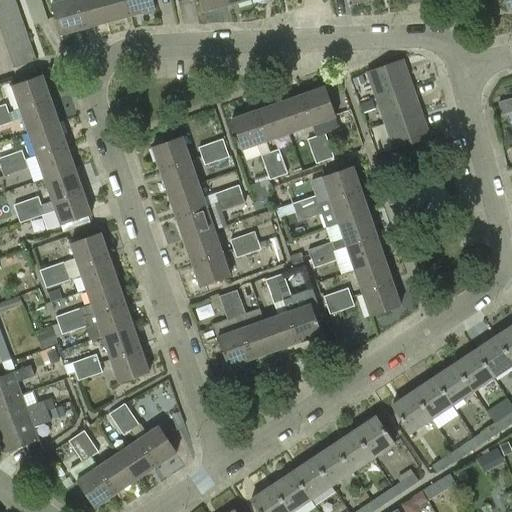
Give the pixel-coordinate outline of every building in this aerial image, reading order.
[(14,0),(0,0),(0,11),(17,6),(14,0)] [(23,0),(28,24),(46,20),(41,0),(23,0)] [(84,29),(76,0),(49,0),(59,35),(84,29)] [(76,0),(84,29),(107,22),(101,0),(76,0)] [(101,0),(107,22),(131,16),(126,0),(101,0)] [(155,10),(152,0),(126,0),(131,16),(155,10)] [(225,0),(200,0),(203,12),(227,6),(225,0)] [(511,0),(503,0),(506,10),(511,8),(511,0)] [(17,6),(0,11),(0,23),(21,17),(17,6)] [(21,17),(0,23),(0,29),(2,35),(25,27),(21,17)] [(25,27),(2,35),(6,46),(28,38),(25,27)] [(28,38),(6,46),(10,57),(32,49),(28,38)] [(14,68),(36,60),(32,49),(10,57),(14,68)] [(402,60),(367,72),(376,99),(412,87),(402,60)] [(42,75),(11,86),(19,110),(50,99),(42,75)] [(325,87),(301,95),(312,126),(336,118),(325,87)] [(385,123),(420,111),(412,87),(376,99),(385,123)] [(278,103),(289,134),(312,126),(301,95),(278,103)] [(28,133),(58,122),(50,99),(19,110),(28,133)] [(511,111),(511,107),(510,99),(498,103),(501,114),(511,111)] [(375,110),(372,101),(360,105),(363,114),(375,110)] [(254,112),(265,142),(289,134),(278,103),(254,112)] [(0,107),(0,117),(9,114),(6,105),(0,107)] [(394,150),(429,137),(420,111),(385,123),(394,150)] [(242,150),(265,142),(254,112),(231,120),(236,132),(242,150)] [(0,127),(12,123),(9,114),(0,117),(0,127)] [(36,156),(66,145),(58,122),(28,133),(36,156)] [(325,134),(316,137),(325,162),(334,159),(325,134)] [(152,147),(160,171),(191,161),(183,137),(152,147)] [(316,165),(325,162),(316,137),(307,141),(316,165)] [(199,148),(202,158),(227,150),(223,140),(199,148)] [(66,145),(36,156),(44,179),(74,168),(66,145)] [(229,158),(227,150),(202,158),(205,166),(229,158)] [(279,150),(270,153),(279,178),(288,174),(279,150)] [(0,159),(0,166),(1,169),(25,160),(22,152),(0,159)] [(270,181),(279,178),(270,153),(261,156),(270,181)] [(29,170),(25,160),(1,169),(4,178),(29,170)] [(191,161),(160,171),(168,194),(199,184),(191,161)] [(352,166),(322,177),(330,201),(361,190),(352,166)] [(74,168),(44,179),(52,202),(82,191),(74,168)] [(259,183),(249,187),(254,200),(263,197),(259,183)] [(199,184),(168,194),(176,217),(207,207),(199,184)] [(215,195),(218,204),(242,196),(239,187),(215,195)] [(361,190),(330,201),(338,223),(368,213),(361,190)] [(91,215),(82,191),(52,202),(60,226),(61,226),(64,232),(90,223),(88,216),(91,215)] [(245,204),(242,196),(218,204),(221,213),(245,204)] [(292,205),(295,213),(319,205),(316,196),(292,205)] [(14,206),(17,215),(41,206),(38,198),(14,206)] [(323,214),(319,205),(295,213),(298,223),(323,214)] [(44,216),(41,206),(17,215),(20,224),(44,216)] [(207,207),(176,217),(184,240),(215,230),(207,207)] [(43,212),(48,229),(59,225),(54,209),(43,212)] [(368,213),(338,223),(346,247),(376,236),(368,213)] [(215,230),(184,240),(192,263),(223,253),(215,230)] [(71,243),(79,267),(109,257),(100,233),(71,243)] [(230,241),(233,250),(258,242),(255,233),(230,241)] [(376,236),(346,247),(353,270),(384,259),(376,236)] [(261,250),(258,242),(233,250),(236,259),(261,250)] [(308,252),(311,260),(335,251),(332,243),(308,252)] [(338,261),(335,251),(311,260),(314,269),(338,261)] [(231,277),(223,253),(192,263),(200,287),(231,277)] [(109,257),(79,267),(87,290),(117,280),(109,257)] [(305,268),(302,259),(291,262),(294,271),(305,268)] [(384,259),(353,270),(361,293),(392,283),(384,259)] [(40,272),(42,279),(66,271),(63,263),(40,272)] [(70,281),(66,271),(42,279),(46,289),(70,281)] [(283,275),(275,278),(283,301),(291,298),(283,275)] [(265,281),(273,305),(283,301),(275,278),(265,281)] [(117,280),(87,290),(95,313),(125,303),(117,280)] [(400,307),(392,283),(361,293),(370,317),(400,307)] [(324,298),(327,305),(351,297),(349,289),(324,298)] [(62,299),(59,290),(48,294),(51,303),(62,299)] [(237,291),(229,294),(237,318),(246,315),(237,291)] [(223,307),(228,321),(237,318),(229,294),(220,298),(219,295),(209,298),(214,311),(223,307)] [(355,307),(351,297),(327,305),(330,315),(355,307)] [(291,298),(283,301),(287,312),(298,343),(322,334),(319,327),(311,304),(295,309),(291,298)] [(12,300),(0,304),(0,313),(15,308),(12,300)] [(103,336),(133,326),(125,303),(95,313),(83,317),(59,326),(62,335),(86,327),(87,329),(99,325),(103,336)] [(246,315),(237,318),(252,359),(275,351),(264,321),(260,309),(246,315)] [(56,318),(59,326),(83,317),(81,310),(56,318)] [(287,312),(264,321),(275,351),(298,343),(287,312)] [(217,326),(214,327),(217,337),(228,368),(252,359),(237,318),(228,321),(217,326)] [(111,360),(141,349),(133,326),(103,336),(111,360)] [(511,326),(496,337),(511,361),(511,326)] [(36,336),(41,349),(57,343),(52,330),(36,336)] [(511,365),(511,361),(496,337),(475,351),(493,378),(511,365)] [(59,351),(64,363),(78,358),(74,346),(59,351)] [(149,373),(141,349),(111,360),(119,383),(149,373)] [(54,371),(52,365),(59,362),(56,352),(48,354),(47,350),(41,352),(48,373),(54,371)] [(493,378),(475,351),(455,364),(473,391),(493,378)] [(73,364),(75,371),(99,363),(96,356),(73,364)] [(14,369),(11,361),(1,364),(4,372),(14,369)] [(103,373),(99,363),(75,371),(79,382),(103,373)] [(473,391),(455,364),(434,378),(452,405),(473,391)] [(30,365),(0,376),(0,402),(21,395),(16,382),(34,375),(30,365)] [(414,392),(432,419),(452,405),(434,378),(414,392)] [(410,433),(432,419),(414,392),(392,406),(410,433)] [(21,395),(0,402),(0,427),(46,411),(43,401),(25,407),(21,395)] [(511,403),(508,398),(487,410),(493,421),(511,410),(511,403)] [(125,404),(117,410),(131,430),(139,425),(125,404)] [(123,435),(131,430),(117,410),(110,415),(123,435)] [(50,421),(46,411),(0,427),(0,435),(6,452),(37,441),(32,427),(50,421)] [(511,412),(494,424),(500,432),(511,424),(511,412)] [(375,417),(354,431),(372,459),(393,445),(375,417)] [(474,438),(480,446),(500,432),(494,424),(474,438)] [(159,426),(138,440),(156,467),(177,453),(159,426)] [(372,459),(354,431),(333,445),(351,472),(372,459)] [(85,432),(77,437),(91,458),(99,453),(85,432)] [(83,464),(91,458),(77,437),(69,442),(83,464)] [(453,451),(459,460),(480,446),(474,438),(453,451)] [(117,454),(135,480),(156,467),(138,440),(117,454)] [(351,472),(333,445),(313,459),(331,486),(351,472)] [(507,445),(500,447),(503,457),(510,454),(507,445)] [(495,450),(485,455),(491,467),(501,462),(495,450)] [(438,474),(459,460),(453,451),(432,466),(438,474)] [(97,467),(115,494),(135,480),(117,454),(97,467)] [(331,486),(313,459),(292,472),(310,500),(331,486)] [(76,482),(94,508),(115,494),(97,467),(76,482)] [(272,486),(289,511),(291,511),(310,500),(292,472),(272,486)] [(413,474),(392,488),(398,496),(419,483),(413,474)] [(423,491),(429,501),(456,485),(450,474),(423,491)] [(258,511),(289,511),(272,486),(251,500),(258,511)] [(371,503),(377,510),(398,496),(392,488),(371,503)] [(419,511),(412,499),(400,506),(403,511),(419,511)] [(356,511),(374,511),(377,510),(371,503),(356,511)]
